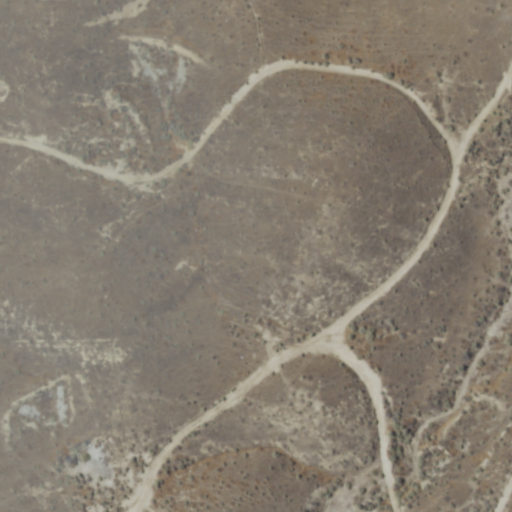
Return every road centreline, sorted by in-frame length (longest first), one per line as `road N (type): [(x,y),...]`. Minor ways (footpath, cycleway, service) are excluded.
road 1 (residential): [(337,350),(337,308),(446,204),(446,162),(358,83),(103,141),(0,151)]
road 2 (residential): [(361,511),(347,480),(352,360),(337,350),(254,381),(118,511)]
